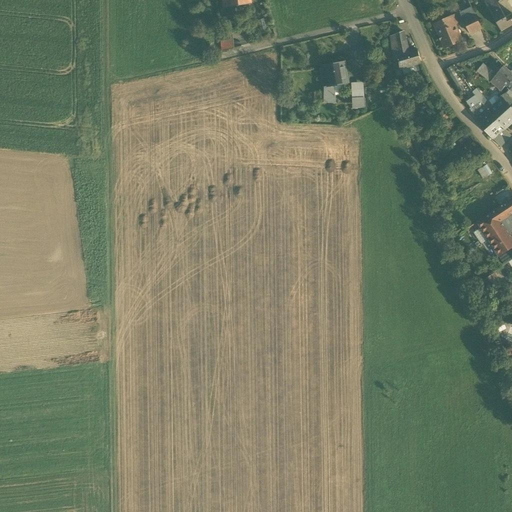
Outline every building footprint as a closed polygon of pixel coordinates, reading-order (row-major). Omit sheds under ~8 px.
[(488,0),(485,2),(492,15),(501,10),(494,0),(488,0)] [(464,21),(475,15),(471,7),(460,12),(464,21)] [(511,14),(506,18),(501,10),(492,15),(502,31),(511,25),(511,14)] [(437,28),(445,49),(455,45),(454,43),(458,41),(456,38),(460,36),(455,25),(460,23),(456,14),(439,21),(441,26),(437,28)] [(464,21),(470,34),(482,28),(475,15),(464,21)] [(266,29),(263,19),(257,21),(259,31),(266,29)] [(391,36),(395,71),(400,69),(396,56),(409,52),(405,37),(403,31),(391,36)] [(220,36),(222,52),(233,49),(232,35),(220,36)] [(396,56),(400,69),(402,69),(418,64),(421,63),(417,50),(409,52),(396,56)] [(319,66),(323,87),(332,86),(347,83),(344,62),(319,66)] [(418,64),(402,69),(404,75),(420,70),(418,64)] [(477,72),(488,80),(494,73),(483,64),(477,72)] [(461,85),(451,67),(446,70),(457,88),(461,85)] [(506,86),(508,87),(511,82),(511,73),(504,67),(497,75),(491,82),(501,91),(506,86)] [(488,80),(491,82),(497,75),(494,73),(488,80)] [(351,83),(352,98),(363,98),(362,82),(351,83)] [(461,85),(457,88),(460,93),(462,92),(465,89),(462,85),(461,85)] [(332,86),(323,87),(323,103),(333,103),(333,96),(334,96),(334,93),(333,93),(332,86)] [(469,87),(465,89),(462,92),(466,97),(473,92),(469,87)] [(482,104),(482,105),(487,101),(481,93),(476,97),(480,102),(482,105),(482,104)] [(497,94),(487,101),(493,107),(502,100),(500,98),(497,94)] [(502,100),(509,107),(511,103),(511,98),(506,94),(505,95),(500,98),(502,100)] [(476,97),(475,95),(467,102),(471,108),(478,103),(480,102),(476,97)] [(363,98),(352,98),(351,99),(352,109),(364,108),(363,98)] [(493,107),(489,111),(496,120),(504,129),(511,122),(511,109),(509,107),(502,100),(493,107)] [(487,101),(482,105),(487,110),(488,111),(489,111),(493,107),(487,101)] [(480,102),(478,103),(482,108),(474,114),(478,119),(487,110),(482,105),(482,104),(482,105),(480,102)] [(470,109),(474,114),(482,108),(478,103),(471,108),(470,109)] [(440,113),(445,121),(452,116),(447,109),(440,113)] [(478,119),(486,128),(496,120),(489,111),(488,111),(487,110),(478,119)] [(504,129),(496,120),(486,128),(485,129),(484,129),(492,139),(493,138),(504,129)] [(492,139),(501,147),(511,136),(504,129),(493,138),(492,139)] [(467,134),(458,141),(463,148),(472,141),(467,134)] [(481,154),(477,148),(471,152),(475,158),(481,154)] [(487,165),(478,171),(484,179),(493,173),(487,165)] [(480,227),(484,234),(502,221),(511,214),(511,198),(477,222),(476,222),(480,227)] [(511,214),(502,221),(511,234),(511,232),(511,214)] [(511,235),(511,234),(502,221),(484,234),(488,240),(504,265),(508,262),(511,259),(511,235)] [(482,244),(488,240),(484,234),(480,227),(474,232),(482,244)] [(479,285),(486,296),(501,286),(494,274),(479,285)]
